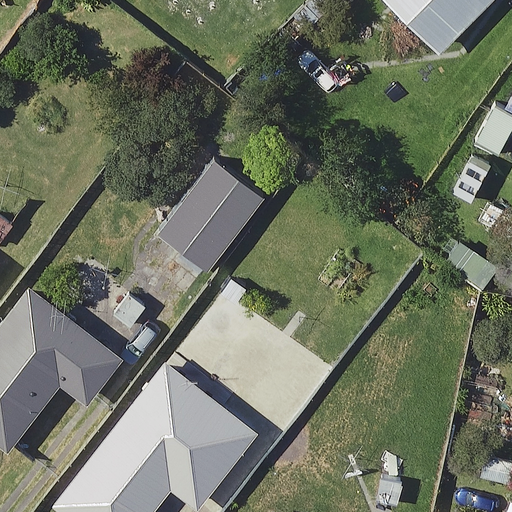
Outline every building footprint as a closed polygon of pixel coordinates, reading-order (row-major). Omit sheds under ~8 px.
[(329,0),(291,0),(285,7),(304,26),(329,0)] [(469,0),(385,0),(428,42),(469,0)] [(255,188),(204,149),(147,223),(197,262),(255,188)] [(111,350),(20,279),(0,304),(0,438),(50,374),(77,394),(111,350)] [(143,301),(115,281),(95,310),(123,330),(143,301)] [(222,455),(130,386),(45,497),(64,511),(134,511),(160,478),(188,499),(222,455)] [(511,452),(511,450),(474,445),(470,474),(508,480),(511,452)] [(303,511),(255,502),(252,511),(303,511)] [(478,511),(438,502),(435,511),(478,511)]
